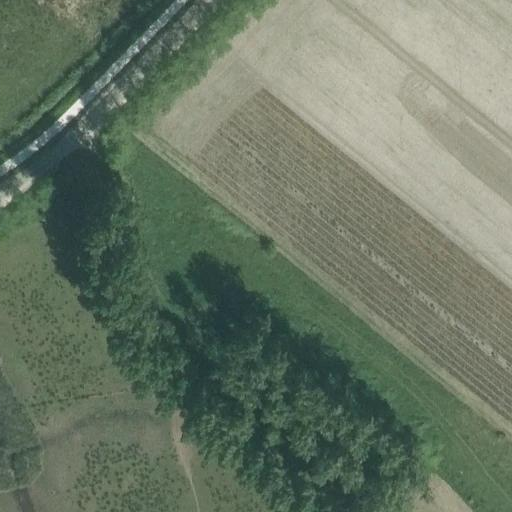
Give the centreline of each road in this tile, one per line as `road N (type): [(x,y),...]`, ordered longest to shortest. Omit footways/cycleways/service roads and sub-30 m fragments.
road 1 (track): [(365,488),(200,352),(76,135)]
road 2 (unclassified): [(0,194),(76,135),(210,0)]
